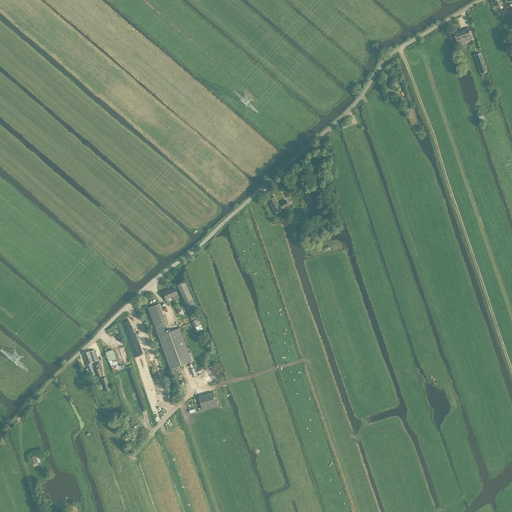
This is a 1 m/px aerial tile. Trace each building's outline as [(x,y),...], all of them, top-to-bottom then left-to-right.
[(468,29),(454,34),(456,41),(466,38),(467,40),(471,38),(468,29)] [(480,54),(475,55),(482,73),(486,72),(480,54)] [(394,80),(399,83),(402,79),(398,75),(399,73),(396,71),(393,75),(396,77),(394,80)] [(275,213),(289,205),(286,200),(279,204),(275,196),(268,200),(275,213)] [(185,281),(176,285),(188,310),(196,307),(185,281)] [(166,299),(173,297),(174,300),(179,298),(178,294),(175,287),(163,293),(166,299)] [(166,323),(159,304),(148,308),(155,327),(166,323)] [(182,306),(177,308),(177,314),(183,315),(186,310),(182,306)] [(194,328),(197,327),(201,325),(199,318),(191,321),(194,328)] [(192,362),(192,361),(194,361),(192,356),(190,356),(180,328),(166,333),(163,325),(155,328),(171,370),(192,362)] [(105,352),(108,360),(109,362),(109,361),(113,372),(120,370),(117,360),(113,349),(105,352)] [(84,354),(86,360),(87,362),(86,363),(88,369),(85,370),(87,374),(90,373),(91,375),(95,374),(91,363),(94,362),(99,360),(95,350),(90,352),(90,351),(89,352),(84,354)] [(106,377),(101,379),(105,392),(111,390),(106,377)] [(202,410),(217,405),(213,392),(198,396),(202,410)]
